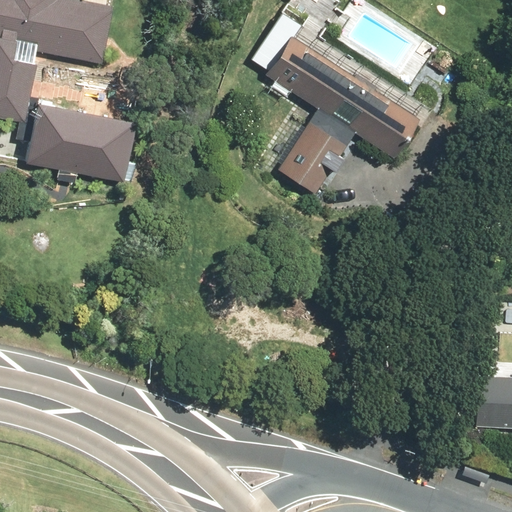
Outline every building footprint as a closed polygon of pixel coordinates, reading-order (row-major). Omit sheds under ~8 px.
[(0,0),(0,115),(23,118),(30,52),(96,58),(101,4),(61,1),(61,0),(0,0)] [(428,110),(298,22),(262,75),(391,163),(428,110)] [(126,119),(31,106),(23,162),(52,166),(50,179),(72,182),(73,173),(118,179),(126,119)] [(344,141),(306,119),(276,171),(313,193),(344,141)] [(511,302),(494,301),(492,329),(511,330),(511,302)] [(511,365),(475,364),(473,426),(511,427),(511,365)]
